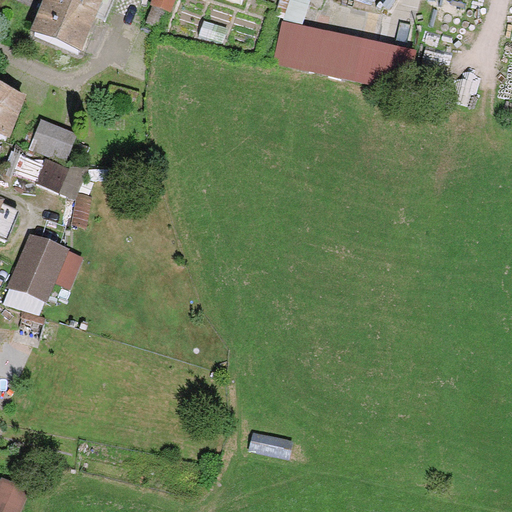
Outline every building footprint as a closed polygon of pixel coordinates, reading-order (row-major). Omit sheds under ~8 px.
[(96,0),(44,0),(32,32),(77,49),(96,0)] [(298,21),(305,0),(277,0),(273,13),(298,21)] [(271,62),(352,80),(361,39),(281,21),(271,62)] [(24,94),(0,84),(0,134),(7,137),(24,94)] [(45,155),(64,163),(75,136),(38,121),(27,148),(45,155)] [(64,163),(45,155),(35,180),(72,195),(82,170),(64,163)] [(16,205),(0,198),(0,235),(3,236),(16,205)] [(64,245),(30,231),(8,284),(42,298),(64,245)] [(288,438),(253,429),(248,450),(283,458),(288,438)] [(14,511),(25,485),(0,475),(0,507),(11,511),(14,511)]
